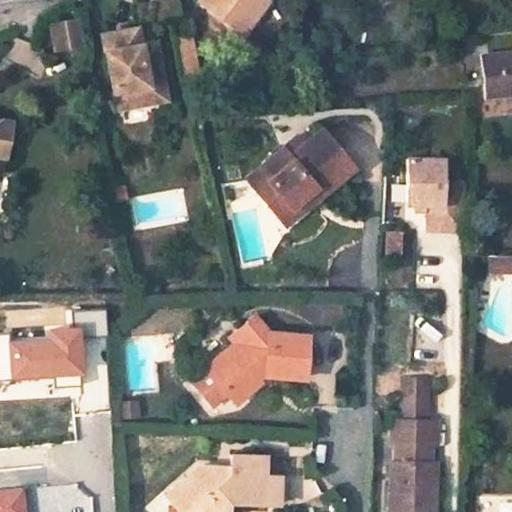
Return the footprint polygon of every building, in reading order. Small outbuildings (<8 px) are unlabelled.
[(204,0),(246,32),(269,2),(265,0),(204,0)] [(64,25),(69,52),(69,53),(70,53),(87,48),(83,22),(64,25)] [(108,41),(120,116),(153,108),(156,108),(153,92),(169,88),(163,56),(163,54),(161,54),(154,56),(143,49),(141,33),(108,41)] [(511,37),(490,41),(492,69),(511,67),(511,37)] [(196,82),(189,44),(179,45),(186,84),(196,82)] [(161,45),(143,49),(154,56),(161,54),(163,54),(161,45)] [(511,67),(492,69),(494,93),(511,92),(511,67)] [(169,88),(153,92),(156,108),(173,104),(169,88)] [(17,130),(0,127),(0,163),(11,166),(17,130)] [(280,153),(251,185),(289,217),(317,190),(323,196),(354,165),(316,131),(292,155),(280,153)] [(449,161),(413,161),(412,205),(418,205),(428,206),(433,206),(433,231),(468,232),(469,184),(448,184),(449,161)] [(428,206),(418,205),(418,214),(427,215),(428,206)] [(382,256),(396,257),(396,234),(383,233),(382,256)] [(509,258),(493,258),(492,274),(508,274),(509,258)] [(250,321),(230,334),(234,339),(194,366),(196,369),(213,392),(216,396),(245,377),(243,375),(253,368),(259,376),(261,380),(303,380),(304,339),(262,337),(250,321)] [(245,377),(216,396),(220,401),(259,376),(253,368),(243,375),(245,377)] [(213,392),(196,369),(181,379),(199,402),(213,392)] [(406,384),(405,404),(422,405),(422,384),(406,384)] [(123,400),(112,401),(113,417),(124,416),(123,400)] [(433,451),(432,425),(393,424),(392,449),(396,448),(397,469),(393,469),(391,511),(433,511),(434,472),(428,471),(428,450),(433,451)] [(223,459),(196,459),(164,489),(184,511),(195,511),(200,509),(203,511),(220,511),(226,508),(227,495),(278,494),(279,466),(265,466),(265,459),(265,447),(233,448),(231,448),(232,463),(227,463),(223,463),(223,459)] [(24,511),(21,487),(0,490),(0,511),(24,511)]
